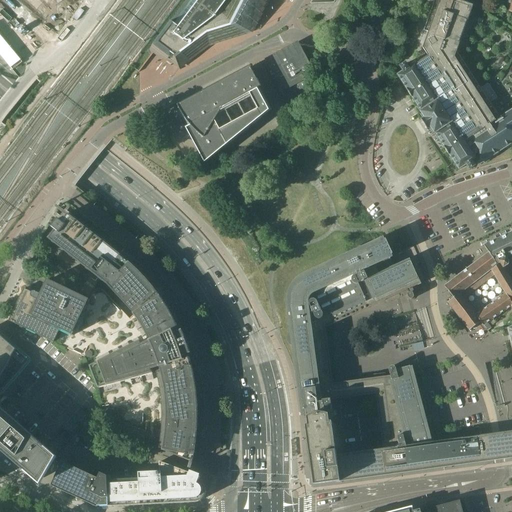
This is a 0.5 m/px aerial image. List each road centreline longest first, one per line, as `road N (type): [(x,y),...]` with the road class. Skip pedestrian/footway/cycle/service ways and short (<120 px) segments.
road 1 (secondary): [(276,511),(271,393),(226,280),(167,211),(14,85)]
road 2 (residential): [(408,213),(381,204),(365,175),(373,92),(367,72),(293,31),(158,103)]
road 3 (secondary): [(3,98),(176,244),(214,297),(243,367)]
road 4 (residential): [(498,474),(484,389),(445,339),(429,263),(408,213)]
road 5 (residential): [(216,401),(190,303),(128,237),(61,186)]
road 6 (secondary): [(243,367),(254,423),(255,511)]
road 7 (unclassified): [(61,186),(106,132),(158,103)]
road 8 (residential): [(484,476),(359,497)]
